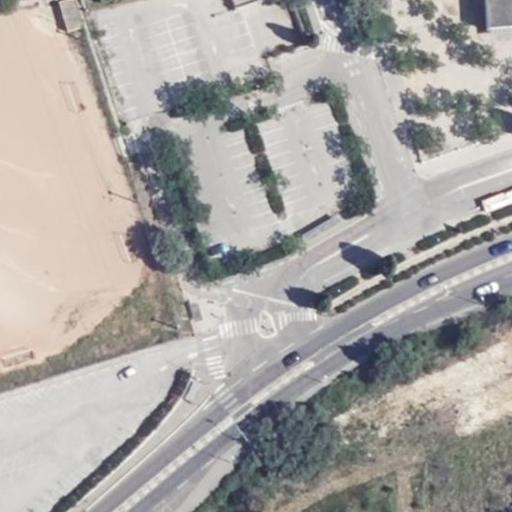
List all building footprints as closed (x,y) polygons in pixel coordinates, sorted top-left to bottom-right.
[(63,15),(79,15),(74,0),(65,0),(58,3),(63,15)] [(279,0),(278,0),(294,46),(305,42),(289,0),(279,0)] [(511,26),(511,0),(482,0),(483,28),(511,26)] [(261,7),(274,39),(284,35),(271,3),(261,7)] [(245,12),(256,45),(267,41),(257,8),(245,12)] [(223,11),(203,18),(224,75),(235,70),(231,61),(241,57),(223,11)] [(82,26),(79,15),(63,15),(68,31),(82,26)]
